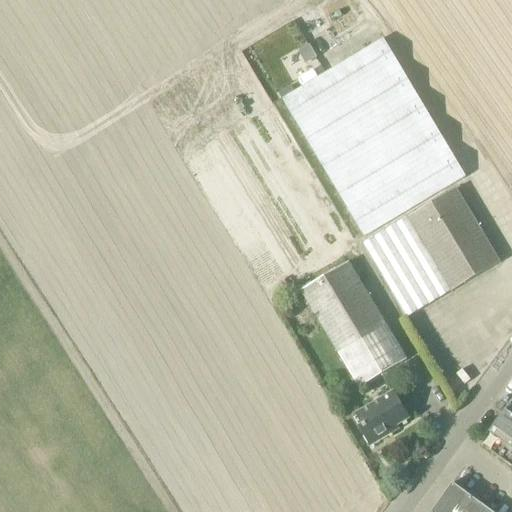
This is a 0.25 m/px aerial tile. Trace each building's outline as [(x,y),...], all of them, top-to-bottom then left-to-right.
[(462,149),(450,155),(381,40),(282,100),(364,238),(476,172),(462,149)] [(406,319),(500,263),(456,189),(362,245),(406,319)] [(300,291),(359,389),(406,360),(348,263),(300,291)] [(355,414),(362,426),(358,428),(370,447),(390,434),(388,431),(409,419),(393,392),(355,414)] [(511,408),(510,407),(509,407),(480,445),(511,468),(511,408)] [(490,511),(452,484),(431,511),(490,511)]
